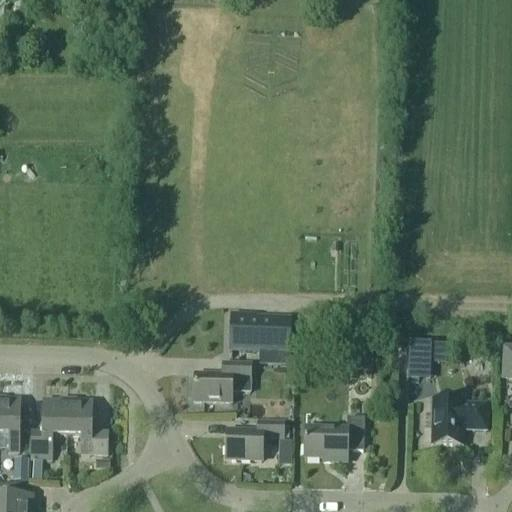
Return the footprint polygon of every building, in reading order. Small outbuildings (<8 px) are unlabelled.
[(232,352),(288,354),(289,321),(255,321),(255,319),(232,318),(232,352)] [(390,342),(372,341),(372,351),(390,352),(390,342)] [(372,344),(348,342),(347,358),(371,360),(372,344)] [(430,345),(408,345),(408,353),(429,353),(430,345)] [(222,378),(194,377),(194,405),(232,406),(232,393),(250,394),(251,366),(223,366),(222,378)] [(0,402),(0,436),(9,437),(9,456),(18,456),(19,437),(20,403),(0,402)] [(67,439),(68,404),(43,403),(42,433),(31,433),(30,462),(52,463),(53,438),(67,439)] [(432,447),(462,448),(462,433),(486,433),(487,407),(463,407),(463,404),(433,403),(432,447)] [(92,405),(68,404),(67,439),(81,439),(81,458),(107,458),(108,435),(92,434),(92,405)] [(305,431),(304,461),(331,462),(331,465),(347,465),(347,454),(363,454),(364,421),(347,420),(346,432),(305,431)] [(257,435),(227,434),(226,462),(262,463),(262,441),(283,442),(284,426),(258,425),(257,435)] [(291,455),(291,443),(279,443),(279,455),(291,455)] [(29,460),(14,460),(14,482),(29,482),(29,460)] [(96,471),(110,471),(110,462),(96,462),(96,471)] [(43,483),(43,463),(33,463),(33,482),(43,483)] [(0,511),(32,511),(33,498),(2,497),(2,486),(0,486),(0,511)]
